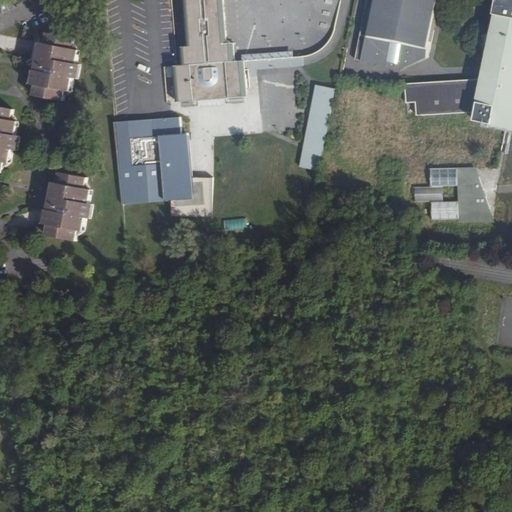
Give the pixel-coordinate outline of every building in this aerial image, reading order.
[(186,0),(189,46),(183,46),(184,63),(178,64),(175,64),(178,101),(248,97),(246,68),(245,60),(236,60),(236,43),(229,43),(226,0),(186,0)] [(365,0),(354,55),(401,65),(428,55),(439,0),(365,0)] [(511,0),(496,0),(481,81),(409,86),(409,105),(418,105),(420,117),(473,114),(472,121),(511,129),(511,0)] [(66,93),(71,94),(73,82),(76,65),(78,52),(75,50),(72,45),(73,39),(59,36),(47,34),(45,44),(39,43),(38,54),(42,58),(41,62),(33,62),(32,73),(29,72),(28,75),(31,76),(30,85),(34,86),(34,97),(63,103),(64,99),(66,93)] [(245,60),(246,68),(275,67),(275,59),(283,58),(283,53),(245,55),(245,60)] [(300,166),(319,170),(336,89),(317,85),(300,166)] [(0,177),(6,171),(7,168),(9,157),(12,142),(14,130),(11,130),(8,123),(8,118),(0,116),(0,177)] [(188,123),(118,128),(125,206),(173,207),(173,218),(212,219),(213,181),(191,181),(188,123)] [(495,220),(475,168),(429,169),(430,219),(495,220)] [(87,179),(83,178),(58,174),(56,185),(54,185),(52,192),(57,195),(56,198),(49,197),(47,211),(43,227),(48,228),(47,237),(76,243),(76,240),(78,232),(86,233),(88,221),(89,214),(91,206),(93,193),(91,191),(87,183),(87,179)] [(76,240),(86,233),(78,232),(76,240)]
